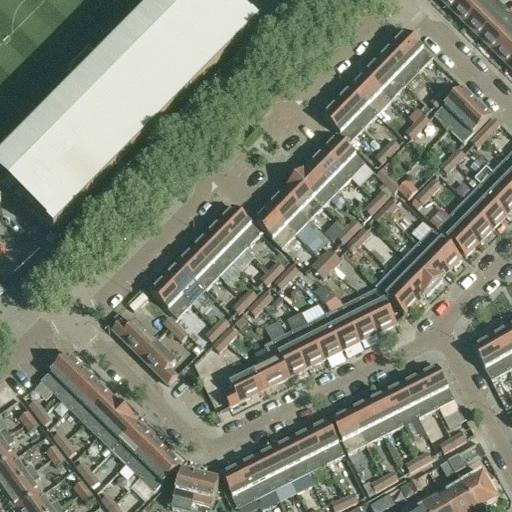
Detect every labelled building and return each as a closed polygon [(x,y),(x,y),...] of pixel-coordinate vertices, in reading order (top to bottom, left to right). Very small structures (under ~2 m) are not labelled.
[(242,12),(230,0),(180,0),(2,181),(39,217),(53,202),(47,196),(55,188),(60,193),(82,170),(84,172),(99,157),(92,150),(100,143),(78,120),(100,98),(111,109),(134,86),(123,75),(146,51),(168,74),(176,66),(182,72),(197,57),(195,55),(218,33),(213,28),(222,20),(228,26),(242,12)] [(438,0),(453,15),(467,0),(438,0)] [(467,0),(453,15),(467,29),(494,0),(467,0)] [(467,29),(481,42),(508,14),(494,0),(467,29)] [(53,202),(39,217),(62,239),(266,33),(242,12),(228,26),(222,20),(213,28),(218,33),(195,55),(197,57),(182,72),(176,66),(168,74),(146,51),(123,75),(134,86),(111,109),(100,98),(78,120),(100,143),(92,150),(99,157),(84,172),(82,170),(60,193),(55,188),(47,196),(53,202)] [(495,56),(511,38),(511,14),(510,16),(508,14),(481,42),(495,56)] [(433,62),(404,34),(390,49),(418,76),(433,62)] [(511,38),(495,56),(509,70),(511,66),(511,38)] [(390,49),(376,63),(405,91),(418,76),(390,49)] [(376,63),(363,77),(391,105),(405,91),(376,63)] [(363,77),(349,91),(378,119),(391,105),(363,77)] [(447,87),(439,96),(446,103),(454,93),(447,87)] [(349,91),(336,105),(364,133),(378,119),(349,91)] [(434,119),(449,133),(476,105),(461,91),(434,119)] [(439,96),(429,106),(437,113),(446,103),(439,96)] [(321,120),(350,147),(364,133),(336,105),(321,120)] [(464,147),(491,119),(476,105),(449,133),(464,147)] [(397,133),(405,123),(395,115),(386,125),(397,133)] [(422,118),(414,126),(421,133),(429,124),(422,118)] [(500,128),(493,121),(479,136),(486,143),(494,135),(497,138),(501,134),(505,138),(508,136),(500,128)] [(412,143),(421,133),(414,126),(404,136),(412,143)] [(477,152),(486,143),(479,136),(470,145),(477,152)] [(365,168),(337,140),(322,154),(351,182),(365,168)] [(370,147),(376,152),(379,148),(374,143),(370,147)] [(392,143),(384,152),(391,159),(400,150),(392,143)] [(382,168),(391,159),(384,152),(374,161),(382,168)] [(458,152),(449,161),(456,168),(465,159),(458,152)] [(322,154),(309,168),(337,196),(351,182),(322,154)] [(439,170),(443,174),(447,178),(456,168),(449,161),(439,170)] [(511,168),(506,162),(492,176),(511,195),(511,168)] [(309,168),(295,182),(323,210),(337,196),(309,168)] [(506,218),(511,212),(511,195),(492,176),(486,171),(475,182),(481,188),(478,190),(506,218)] [(376,179),(387,190),(392,195),(394,197),(398,193),(397,193),(401,189),(383,172),(376,179)] [(351,202),(360,193),(361,194),(374,181),(367,174),(337,204),(349,217),(357,208),(351,202)] [(295,182),(281,196),(310,224),(323,210),(295,182)] [(408,203),(417,193),(407,183),(401,189),(397,193),(398,193),(408,203)] [(441,190),(434,183),(424,192),(431,199),(441,190)] [(373,204),(381,211),(390,202),(387,200),(392,195),(387,190),(373,204)] [(493,232),(506,218),(478,190),(464,204),(493,232)] [(422,208),(431,199),(424,192),(415,201),(422,208)] [(281,196),(267,210),(296,238),(304,246),(314,234),(324,242),(327,239),(310,224),(281,196)] [(391,203),(381,213),(388,220),(398,210),(403,205),(399,201),(395,201),(392,204),(391,203)] [(364,213),(371,219),(372,221),(381,211),(373,204),(364,213)] [(464,204),(451,218),(479,246),(493,232),(464,204)] [(261,237),(233,210),(218,224),(247,252),(261,237)] [(253,225),(281,253),(296,238),(267,210),(253,225)] [(428,225),(464,261),(479,246),(451,218),(449,220),(442,212),(428,225)] [(373,221),(374,222),(380,228),(388,220),(381,213),(373,221)] [(354,223),(345,232),(353,239),(362,230),(354,223)] [(218,224),(205,238),(233,266),(247,252),(218,224)] [(337,240),(342,247),(344,248),(353,239),(345,232),(337,240)] [(364,232),(355,241),(361,248),(371,239),(364,232)] [(461,261),(432,233),(418,248),(446,276),(461,261)] [(205,238),(191,252),(219,280),(233,266),(205,238)] [(355,241),(346,250),(353,257),(361,248),(355,241)] [(259,259),(274,254),(270,243),(255,247),(259,259)] [(418,248),(404,262),(433,290),(446,276),(418,248)] [(191,252),(177,266),(206,294),(219,280),(191,252)] [(328,252),(319,261),(326,268),(335,258),(328,252)] [(342,265),(336,259),(335,258),(326,268),(333,274),(341,282),(348,288),(351,284),(336,271),(342,265)] [(315,275),(318,277),(326,268),(319,261),(310,270),(305,275),(310,281),(315,275)] [(404,262),(390,276),(419,304),(433,290),(404,262)] [(277,264),(269,273),(276,280),(284,272),(277,264)] [(177,266),(164,280),(192,308),(206,294),(177,266)] [(291,268),(282,277),(290,285),(299,275),(291,268)] [(324,283),(329,278),(333,274),(326,268),(318,277),(324,283)] [(259,283),(265,289),(266,290),(276,280),(269,273),(259,283)] [(390,276),(377,290),(384,304),(388,302),(405,319),(419,304),(390,276)] [(274,287),(278,291),(281,294),(290,285),(282,277),(274,287)] [(149,295),(178,323),(192,308),(164,280),(149,295)] [(371,296),(360,301),(377,336),(396,327),(384,304),(377,290),(371,296)] [(249,293),(241,301),(248,308),(257,300),(249,293)] [(265,295),(256,304),(264,311),(273,302),(265,295)] [(231,311),(238,318),(239,318),(248,308),(241,301),(231,311)] [(360,301),(342,310),(359,345),(377,336),(360,301)] [(247,313),(248,314),(255,321),(264,311),(256,304),(247,313)] [(323,320),(322,320),(315,310),(301,317),(325,363),(341,355),(323,320)] [(342,310),(323,320),(341,355),(359,345),(342,310)] [(222,321),(214,329),(221,336),(234,323),(228,317),(223,322),(222,321)] [(292,335),(287,338),(305,373),(325,363),(301,317),(287,324),(292,335)] [(170,320),(168,321),(162,328),(172,337),(179,329),(170,320)] [(235,327),(239,332),(248,325),(243,320),(235,327)] [(111,334),(140,361),(155,346),(134,326),(128,332),(120,325),(111,334)] [(181,345),(187,339),(188,338),(179,329),(172,337),(181,345)] [(212,346),(221,336),(214,329),(204,339),(212,346)] [(231,331),(221,340),(228,347),(237,338),(231,331)] [(511,340),(506,331),(489,340),(509,374),(511,372),(511,340)] [(287,338),(269,347),(286,382),(305,373),(287,338)] [(221,340),(212,350),(219,357),(228,347),(221,340)] [(489,340),(472,351),(491,384),(509,374),(489,340)] [(140,361),(169,389),(176,381),(168,373),(176,366),(155,346),(140,361)] [(251,365),(255,374),(265,393),(286,382),(269,347),(263,350),(267,357),(251,365)] [(68,357),(41,386),(55,400),(83,372),(68,357)] [(437,370),(418,379),(436,414),(439,412),(444,421),(459,413),(454,404),(437,370)] [(55,400),(69,414),(97,385),(83,372),(55,400)] [(229,411),(265,393),(255,374),(219,392),(229,411)] [(418,422),(436,414),(418,379),(401,387),(418,422)] [(69,414),(83,427),(111,399),(97,385),(69,414)] [(401,387),(383,396),(401,431),(405,439),(408,437),(412,444),(414,443),(417,449),(429,443),(418,422),(401,387)] [(383,396),(366,405),(383,440),(401,431),(383,396)] [(83,427),(97,441),(124,413),(111,399),(83,427)] [(28,409),(36,420),(43,412),(36,403),(28,409)] [(366,405),(348,414),(366,449),(383,440),(366,405)] [(36,420),(44,430),(52,424),(43,412),(36,420)] [(97,441),(111,455),(138,426),(124,413),(97,441)] [(330,423),(347,458),(366,449),(348,414),(330,423)] [(18,422),(23,428),(33,422),(27,415),(18,422)] [(29,436),(38,428),(33,422),(23,428),(29,436)] [(344,459),(327,424),(308,434),(326,468),(344,459)] [(111,455),(125,468),(152,440),(138,426),(111,455)] [(0,444),(9,438),(4,431),(0,434),(0,444)] [(308,434),(291,442),(308,477),(326,468),(308,434)] [(52,441),(60,451),(67,444),(60,435),(52,441)] [(461,435),(450,442),(455,451),(467,445),(461,435)] [(0,444),(0,472),(15,462),(7,450),(15,445),(9,438),(0,444)] [(125,468),(139,482),(166,454),(152,440),(125,468)] [(291,442),(273,451),(291,486),(308,477),(291,442)] [(443,457),(455,451),(450,442),(438,448),(443,457)] [(60,451),(68,461),(76,455),(67,444),(60,451)] [(60,457),(55,450),(45,457),(51,464),(60,457)] [(273,451),(256,460),(273,495),(291,486),(273,451)] [(154,496),(181,468),(166,454),(139,482),(154,496)] [(353,467),(367,483),(383,471),(370,454),(353,467)] [(427,455),(416,461),(420,470),(432,464),(427,455)] [(65,464),(60,457),(51,464),(56,471),(65,464)] [(465,470),(458,457),(447,464),(454,475),(455,476),(465,470)] [(256,460),(238,469),(256,504),(273,495),(256,460)] [(409,477),(420,470),(416,461),(404,467),(409,477)] [(0,472),(0,491),(4,497),(36,475),(31,468),(23,473),(15,462),(0,472)] [(447,465),(440,469),(447,481),(454,477),(453,475),(454,475),(447,464),(446,464),(447,465)] [(75,472),(84,483),(91,475),(84,465),(75,472)] [(220,478),(236,511),(239,511),(256,504),(238,469),(220,478)] [(171,511),(172,511),(211,511),(219,484),(180,474),(171,511)] [(4,497),(14,511),(21,511),(41,498),(33,487),(41,482),(36,475),(4,497)] [(84,483),(91,492),(99,485),(91,475),(84,483)] [(393,475),(382,481),(386,490),(398,484),(393,475)] [(481,475),(461,486),(475,511),(481,511),(497,503),(481,475)] [(128,494),(129,493),(135,487),(129,481),(122,487),(128,494)] [(370,487),(375,495),(375,496),(386,490),(382,481),(370,487)] [(408,487),(414,497),(422,493),(416,483),(408,487)] [(318,484),(303,493),(310,504),(324,496),(318,484)] [(88,492),(82,485),(73,492),(78,499),(88,492)] [(475,511),(461,486),(441,498),(449,511),(475,511)] [(414,497),(408,487),(400,492),(407,503),(415,498),(414,497)] [(93,499),(88,492),(78,499),(83,506),(93,499)] [(364,501),(361,494),(354,497),(354,496),(343,501),(347,510),(358,506),(357,505),(364,501)] [(21,511),(60,511),(61,511),(56,504),(49,509),(41,498),(21,511)] [(109,498),(100,504),(106,511),(110,511),(115,507),(109,498)] [(449,511),(441,498),(422,509),(423,511),(449,511)] [(332,511),(342,511),(347,510),(343,501),(330,507),(332,511)]
